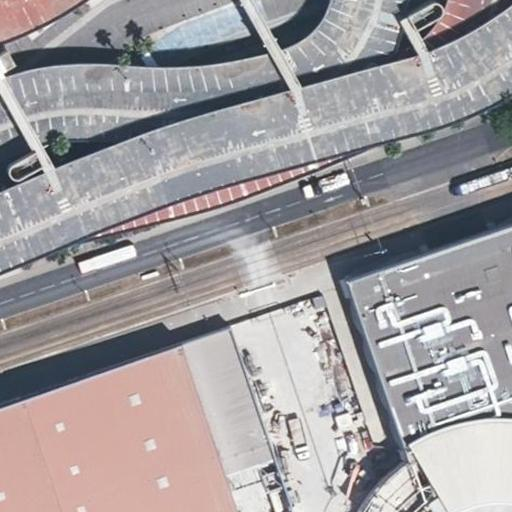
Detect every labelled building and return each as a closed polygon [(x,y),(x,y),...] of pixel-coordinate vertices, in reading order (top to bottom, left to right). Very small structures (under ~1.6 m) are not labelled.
[(423,0),(404,12),(409,19),(413,26),(437,12),(440,9),(439,2),(436,0),(423,0)] [(511,0),(493,0),(481,5),(487,19),(511,80),(511,0)] [(0,69),(0,70),(0,68),(0,65),(11,58),(3,45),(0,46),(0,69)] [(16,175),(40,161),(37,155),(32,146),(8,160),(5,163),(6,170),(10,175),(16,175)] [(511,511),(511,213),(459,231),(343,270),(353,303),(399,445),(402,454),(395,460),(381,472),(368,485),(359,498),(352,511),(511,511)] [(0,511),(290,511),(230,325),(64,381),(8,400),(0,402),(0,511)]
